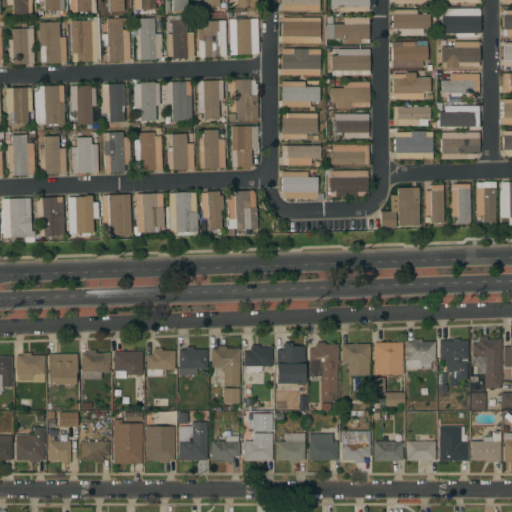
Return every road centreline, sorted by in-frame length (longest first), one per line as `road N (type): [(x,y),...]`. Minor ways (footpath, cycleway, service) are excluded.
road 1 (residential): [(0,329),(511,311)]
road 2 (tertiary): [(0,298),(511,280)]
road 3 (tertiary): [(511,257),(0,275)]
road 4 (residential): [(0,489),(511,488)]
